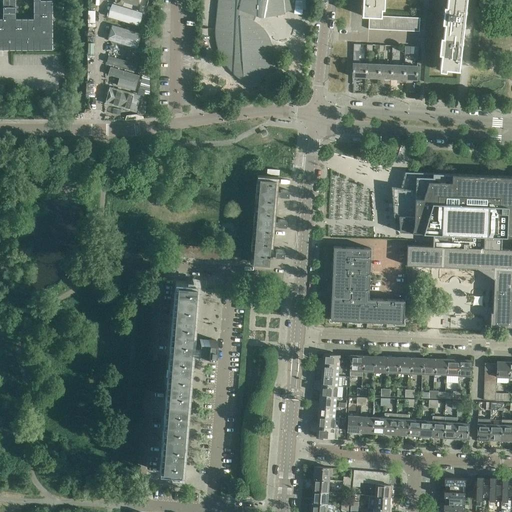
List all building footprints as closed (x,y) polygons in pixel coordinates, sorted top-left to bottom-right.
[(3,49),(52,49),(52,0),(0,0),(0,55),(3,55),(3,49)] [(219,0),(220,2),(222,3),(219,10),(220,18),(222,20),(217,27),(219,37),(221,39),(219,45),(220,50),(222,55),(235,52),(237,52),(236,65),(239,66),(240,65),(244,68),(243,69),(250,83),(255,80),(260,77),(263,72),(267,66),(269,59),(270,52),(270,45),(268,38),(264,32),(261,28),(257,24),(253,21),(252,21),(255,14),(259,14),(263,14),(263,15),(267,15),(268,15),(272,14),(277,13),(282,12),(286,10),(290,8),(287,0),(219,0)] [(295,0),(295,8),(306,8),(306,0),(295,0)] [(381,16),(381,15),(381,0),(362,0),(362,15),(369,16),(375,16),(381,16)] [(466,2),(448,0),(444,31),(463,33),(466,2)] [(133,11),(108,4),(106,12),(115,15),(113,23),(126,27),(128,18),(131,19),(133,11)] [(411,17),(410,30),(419,31),(420,17),(411,17)] [(135,35),(117,30),(110,28),(108,35),(106,42),(131,49),(135,35)] [(444,31),(440,68),(459,70),(463,33),(444,31)] [(143,53),(128,49),(125,58),(140,62),(143,53)] [(110,55),(108,62),(134,69),(135,62),(126,59),(110,55)] [(366,63),(353,63),(352,76),(365,77),(366,63)] [(379,64),(366,63),(365,77),(378,78),(379,64)] [(391,64),(379,64),(378,78),(391,78),(391,64)] [(404,65),(391,64),(391,78),(404,79),(404,65)] [(417,65),(404,65),(404,79),(417,79),(417,65)] [(134,75),(121,72),(104,72),(102,82),(130,90),(134,75)] [(140,95),(110,87),(105,103),(136,111),(140,95)] [(140,104),(137,114),(143,115),(146,106),(140,104)] [(511,176),(405,171),(400,187),(400,190),(401,190),(401,197),(392,198),(394,200),(395,211),(394,211),(393,215),(393,216),(398,216),(399,231),(433,233),(433,232),(501,234),(501,236),(511,236),(511,176)] [(257,175),(254,205),(276,207),(277,194),(279,194),(279,195),(288,196),(289,190),(280,189),(280,190),(277,190),(278,177),(257,175)] [(254,205),(252,235),(273,237),(274,224),(277,224),(277,225),(286,226),(286,220),(277,219),(277,220),(275,220),(276,207),(254,205)] [(406,265),(407,265),(484,268),(493,278),(494,278),(492,312),(490,312),(490,326),(511,327),(511,324),(511,249),(501,249),(501,236),(501,234),(433,232),(433,233),(432,246),(407,245),(406,265)] [(273,237),(252,235),(250,250),(253,250),(252,262),(268,264),(269,255),(271,256),(272,254),(274,254),(274,255),(283,256),(284,250),(275,249),(274,250),(272,249),(273,237)] [(333,246),(332,259),(337,259),(336,280),(333,280),(332,292),(335,293),(335,297),(331,296),(330,318),(339,318),(338,320),(351,320),(351,319),(360,319),(360,321),(373,321),(373,319),(382,320),(382,322),(394,322),(394,320),(403,321),(404,300),(368,298),(370,248),(333,246)] [(175,280),(159,471),(171,475),(183,477),(193,352),(215,354),(216,340),(194,338),(199,279),(187,278),(187,281),(175,280)] [(316,363),(322,364),(339,366),(340,354),(323,353),(322,359),(316,358),(316,363)] [(351,355),(350,375),(362,376),(362,371),(363,355),(351,355)] [(362,371),(374,371),(374,356),(363,355),(362,371)] [(374,356),(374,371),(386,372),(387,356),(374,356)] [(387,356),(386,372),(398,372),(398,357),(387,356)] [(398,357),(398,372),(410,373),(411,357),(398,357)] [(411,357),(410,373),(422,373),(423,357),(422,357),(422,358),(411,357)] [(423,357),(422,373),(434,374),(435,358),(423,358),(423,357)] [(435,358),(434,374),(446,375),(446,359),(435,358)] [(446,359),(446,375),(458,375),(459,359),(447,359),(447,358),(446,358),(446,359)] [(459,359),(458,375),(470,376),(471,360),(470,360),(463,359),(459,359)] [(497,363),(496,370),(496,376),(509,377),(509,361),(498,361),(497,361),(497,363)] [(322,369),(321,374),(338,376),(339,366),(322,364),(316,363),(315,368),(322,369)] [(315,379),(314,384),(338,386),(342,387),(343,376),(338,376),(321,374),(321,380),(315,379)] [(320,390),(319,395),(337,397),(338,386),(314,384),(314,389),(320,390)] [(313,405),(319,405),(336,407),(337,397),(319,395),(319,400),(313,400),(313,405)] [(318,410),(318,416),(335,417),(336,407),(319,405),(313,405),(312,410),(318,410)] [(384,417),(383,433),(395,434),(396,418),(396,414),(384,413),(384,417)] [(396,418),(395,434),(400,434),(407,435),(408,419),(408,414),(396,414),(396,418)] [(348,415),(347,431),(359,431),(360,416),(348,415)] [(444,416),(432,415),(432,420),(431,436),(443,437),(444,416)] [(311,421),(311,425),(337,428),(338,418),(335,417),(318,416),(317,421),(311,421)] [(360,416),(359,431),(371,432),(372,417),(360,416)] [(456,417),(444,416),(443,437),(455,438),(456,422),(456,417)] [(372,417),(371,432),(383,433),(384,417),(372,417)] [(511,440),(511,418),(501,419),(501,424),(500,439),(500,440),(501,440),(511,440)] [(408,419),(407,435),(418,435),(418,436),(419,436),(420,420),(408,419)] [(420,420),(419,436),(419,435),(431,436),(432,420),(420,420)] [(456,422),(455,438),(467,438),(467,439),(468,439),(468,423),(456,422)] [(477,423),(477,439),(488,439),(489,424),(477,423)] [(489,424),(488,439),(500,439),(501,424),(489,424)] [(311,425),(310,431),(316,432),(316,437),(337,439),(337,428),(311,425)] [(314,466),(313,478),(329,479),(330,467),(314,466)] [(476,479),(475,499),(476,499),(482,499),(482,498),(488,498),(488,500),(489,500),(490,479),(482,479),(483,476),(476,476),(476,479)] [(490,479),(489,500),(494,500),(495,498),(501,498),(501,500),(502,480),(496,480),(496,477),(490,476),(490,479)] [(444,490),(444,491),(464,492),(465,478),(444,477),(444,484),(446,484),(445,490),(444,490)] [(502,480),(501,500),(507,500),(507,499),(511,498),(511,480),(508,480),(508,477),(502,477),(502,480)] [(313,478),(312,490),(328,491),(329,479),(313,478)] [(374,495),(390,497),(391,497),(392,489),(390,489),(391,485),(389,484),(382,484),(376,483),(375,483),(374,495)] [(312,490),(311,502),(327,503),(328,491),(312,490)] [(443,503),(464,504),(464,492),(444,491),(443,496),(445,496),(445,503),(443,503)] [(370,495),(369,507),(373,508),(389,509),(389,504),(390,497),(374,495),(370,495)] [(311,502),(310,511),(326,511),(327,503),(311,502)] [(463,511),(464,504),(443,503),(443,509),(445,509),(444,511),(463,511)]
